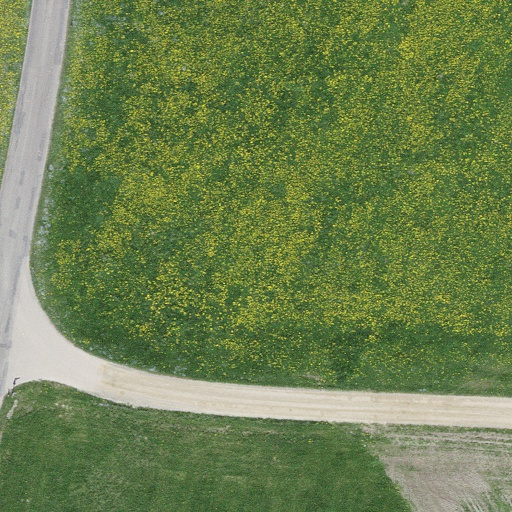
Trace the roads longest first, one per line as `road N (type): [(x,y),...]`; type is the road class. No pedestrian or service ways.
road 1 (track): [(0,346),(166,394),(511,415)]
road 2 (unclassified): [(0,317),(50,0)]
